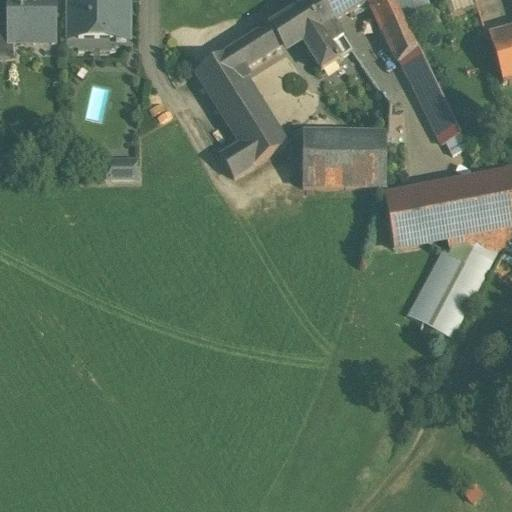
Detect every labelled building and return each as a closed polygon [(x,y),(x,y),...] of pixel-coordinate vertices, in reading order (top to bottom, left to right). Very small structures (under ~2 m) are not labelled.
[(53,0),(31,0),(9,0),(9,12),(6,12),(6,28),(7,42),(14,42),(34,42),(34,37),(48,36),(48,21),(53,21),(53,0)] [(114,0),(77,0),(78,3),(78,29),(78,39),(115,39),(115,28),(114,28),(114,3),(115,3),(114,0)] [(317,0),(316,0),(269,31),(280,49),(297,38),(320,74),(340,62),(332,48),(343,41),(334,27),(317,0)] [(317,0),(334,27),(370,5),(385,35),(403,26),(390,0),(317,0)] [(408,0),(393,0),(403,19),(414,15),(408,0)] [(78,3),(66,4),(65,29),(78,29),(78,3)] [(115,3),(114,3),(114,28),(115,28),(127,28),(127,3),(115,3)] [(403,26),(385,35),(399,65),(417,55),(416,53),(403,26)] [(7,42),(6,28),(0,28),(0,58),(14,59),(14,42),(7,42)] [(283,150),(241,83),(249,78),(246,74),(282,51),(280,49),(269,31),(195,77),(240,148),(219,161),(232,181),(284,151),(283,150)] [(511,38),(490,45),(502,87),(504,86),(511,84),(511,38)] [(343,41),(332,48),(340,62),(352,54),(343,41)] [(417,55),(399,65),(402,71),(403,70),(422,60),(418,52),(416,53),(417,55)] [(422,60),(403,70),(436,135),(454,126),(422,60)] [(394,92),(383,98),(390,107),(388,141),(386,141),(385,192),(383,203),(397,200),(397,196),(405,189),(408,142),(403,108),(394,92)] [(454,126),(436,135),(442,148),(446,146),(460,139),(454,126)] [(460,139),(446,146),(452,159),(467,152),(460,139)] [(302,140),(283,150),(284,151),(285,150),(284,175),(302,175),(302,140)] [(386,141),(302,140),(302,175),(301,191),(385,192),(386,141)] [(134,165),(109,165),(109,181),(134,181),(134,165)] [(511,177),(397,200),(383,203),(386,217),(393,252),(447,242),(511,230),(511,177)] [(365,257),(393,252),(386,217),(378,217),(365,257)] [(511,238),(511,230),(447,242),(451,262),(473,259),(493,255),(504,253),(511,238)] [(500,264),(511,269),(511,238),(504,253),(500,264)] [(408,321),(450,344),(497,257),(493,255),(473,259),(451,262),(442,257),(408,321)]
